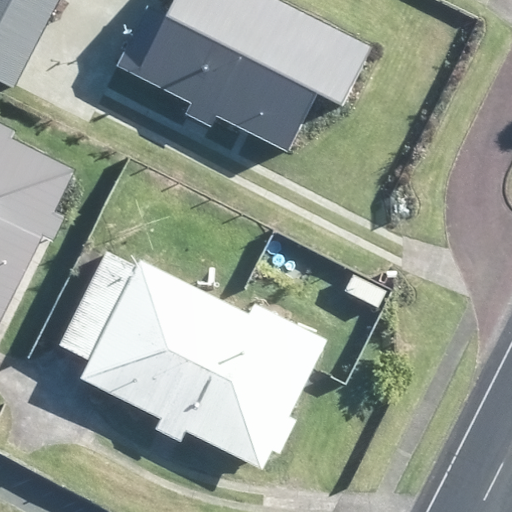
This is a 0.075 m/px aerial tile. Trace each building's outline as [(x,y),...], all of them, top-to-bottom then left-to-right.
[(14,82),(55,0),(0,0),(0,80),(12,86),(14,82)] [(249,132),(284,149),(312,92),(338,104),(367,44),(279,0),(170,0),(168,5),(164,15),(144,6),(115,66),(188,103),(183,113),(186,115),(206,124),(211,114),(239,127),(249,132)] [(0,314),(40,233),(49,238),(60,217),(50,211),(72,167),(8,135),(12,126),(0,120),(0,314)] [(183,428),(259,468),(269,449),(275,452),(292,418),(285,415),(323,341),(251,304),(246,314),(137,259),(134,265),(105,249),(92,274),(57,345),(86,358),(77,375),(88,381),(158,416),(152,428),(177,440),(183,428)] [(343,291),(374,306),(383,288),(351,273),(343,291)]
